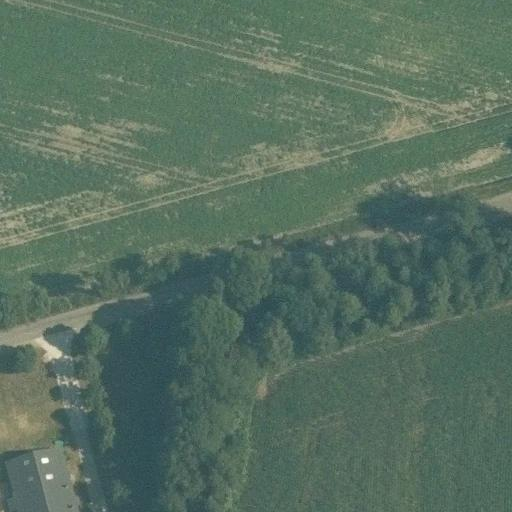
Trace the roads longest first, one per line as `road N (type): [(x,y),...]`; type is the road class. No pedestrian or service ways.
road 1 (tertiary): [(0,342),(511,203)]
road 2 (track): [(100,511),(53,328)]
